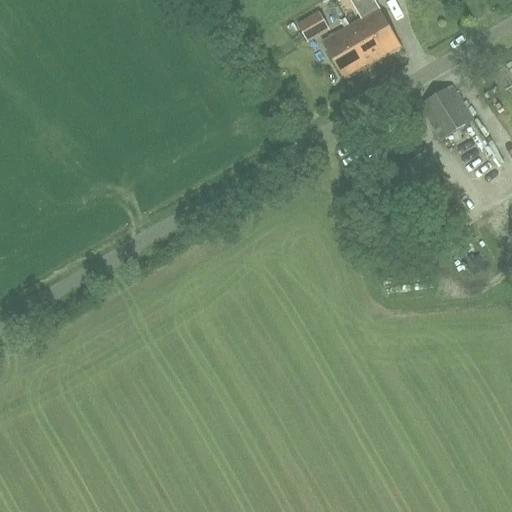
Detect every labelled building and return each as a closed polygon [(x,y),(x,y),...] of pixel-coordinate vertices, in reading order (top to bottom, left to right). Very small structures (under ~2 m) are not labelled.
[(350,0),(362,20),(323,43),(345,81),(401,49),(371,0),(350,0)] [(307,44),(329,31),(318,14),(297,26),(307,44)] [(420,108),(442,142),(474,122),(452,88),(420,108)] [(435,170),(419,145),(372,176),(387,200),(435,170)] [(411,204),(432,238),(445,230),(457,222),(436,189),(411,204)]
